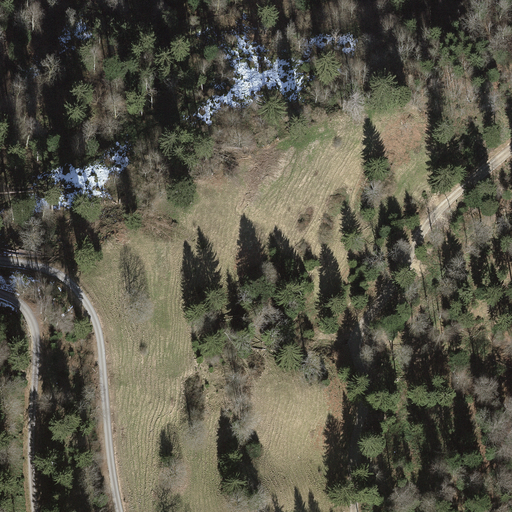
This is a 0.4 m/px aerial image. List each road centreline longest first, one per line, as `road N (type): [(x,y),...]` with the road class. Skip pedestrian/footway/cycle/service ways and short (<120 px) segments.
road 1 (track): [(511,147),(428,222),(353,339),(364,381),(351,462),(354,511)]
road 2 (unclassified): [(121,511),(91,309),(53,270),(0,261)]
road 3 (unclassified): [(0,294),(31,311),(37,329),(36,511)]
